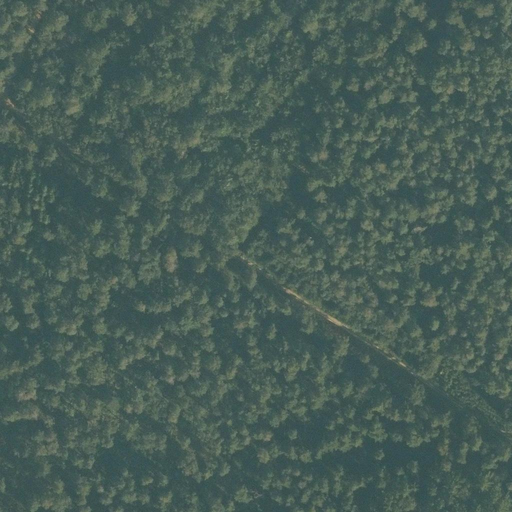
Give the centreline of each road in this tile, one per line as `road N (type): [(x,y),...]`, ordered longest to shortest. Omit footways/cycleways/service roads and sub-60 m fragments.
road 1 (track): [(0,82),(429,363)]
road 2 (track): [(511,191),(429,363)]
